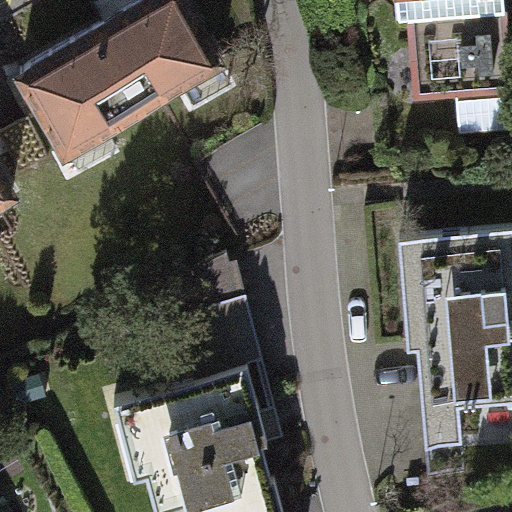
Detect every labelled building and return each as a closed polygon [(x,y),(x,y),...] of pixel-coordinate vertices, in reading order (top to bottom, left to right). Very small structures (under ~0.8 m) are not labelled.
[(196,0),(134,0),(98,21),(151,110),(233,62),(196,0)] [(511,0),(393,0),(395,27),(414,26),(419,93),(511,86),(511,0)] [(71,157),(151,110),(98,21),(20,64),(71,157)] [(0,156),(0,208),(21,198),(0,156)] [(511,335),(501,231),(387,242),(398,349),(413,348),(423,454),(511,444),(511,415),(511,408),(511,335)] [(302,511),(259,356),(115,396),(140,482),(169,474),(179,511),(302,511)]
